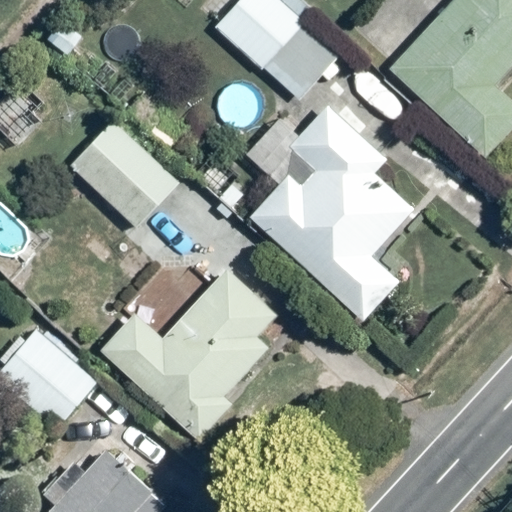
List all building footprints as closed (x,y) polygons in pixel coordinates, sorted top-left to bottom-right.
[(284,7),(275,0),(233,0),(212,23),(296,99),(336,55),(284,7)] [(511,68),(511,0),(452,0),(386,69),(486,160),(511,133),(511,102),(495,87),(511,68)] [(285,174),(250,211),(359,311),(395,273),(374,254),(413,208),(375,172),(387,156),(329,102),(289,136),(285,174)] [(175,181),(109,119),(68,163),(133,225),(175,181)] [(134,308),(98,344),(199,435),(233,399),(225,393),(269,342),(258,333),(278,310),(228,267),(162,334),(134,308)] [(98,381),(35,320),(0,355),(0,369),(57,424),(98,381)] [(40,511),(153,511),(165,500),(104,446),(40,511)]
